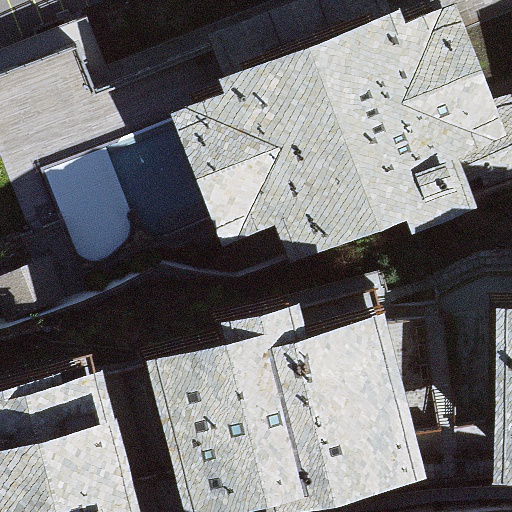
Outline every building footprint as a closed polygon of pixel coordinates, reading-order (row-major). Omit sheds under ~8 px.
[(90,16),(0,50),(0,320),(276,213),(294,258),(511,173),(511,0),(292,0),(111,70),(90,16)] [(374,262),(300,285),(308,311),(382,289),(374,262)] [(175,483),(182,511),(204,511),(403,461),(397,437),(415,432),(380,297),(288,321),(280,291),(197,312),(201,327),(125,347),(161,487),(175,483)] [(511,309),(483,309),(481,483),(511,483),(511,309)] [(104,346),(0,369),(0,511),(120,511),(141,507),(104,346)]
